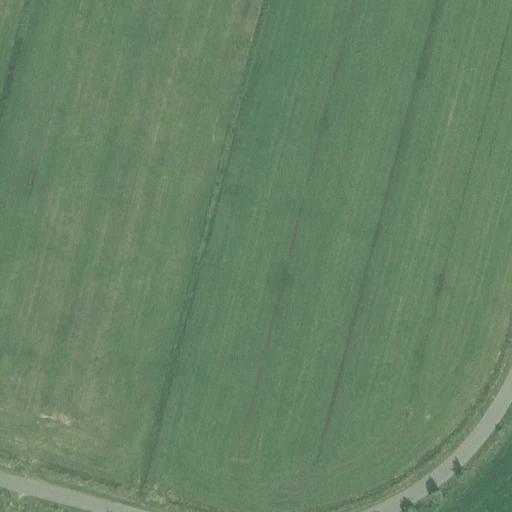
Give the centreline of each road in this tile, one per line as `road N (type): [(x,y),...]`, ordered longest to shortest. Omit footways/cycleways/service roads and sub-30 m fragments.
road 1 (unclassified): [(384,511),(460,458),(511,384)]
road 2 (unclassified): [(0,480),(116,511)]
